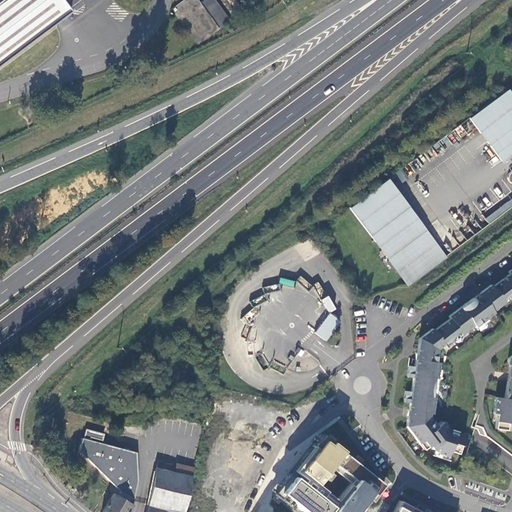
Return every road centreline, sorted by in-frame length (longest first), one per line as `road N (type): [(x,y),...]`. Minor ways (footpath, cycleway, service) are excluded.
road 1 (trunk): [(37,372),(470,0)]
road 2 (trunk): [(0,331),(443,0)]
road 3 (trunk): [(389,0),(0,294)]
road 4 (trunk): [(379,0),(214,89),(0,187)]
road 5 (residential): [(252,511),(286,448),(334,413),(365,408)]
road 6 (residential): [(476,505),(415,479),(365,408)]
road 7 (trunk): [(57,509),(19,449),(18,418),(37,372)]
road 8 (unknown): [(230,416),(361,385)]
road 9 (residential): [(365,408),(366,361),(422,314)]
